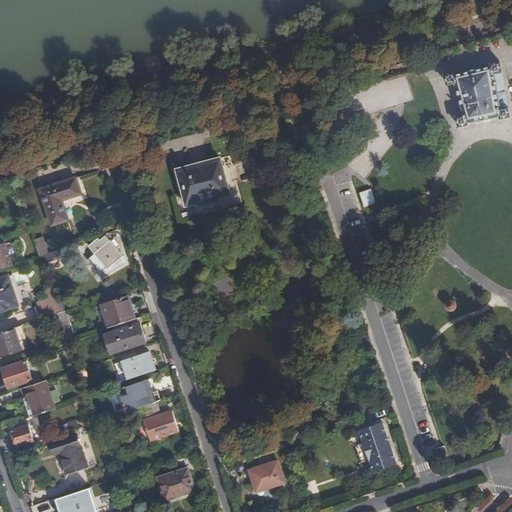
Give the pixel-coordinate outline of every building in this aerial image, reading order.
[(511,112),(502,63),(493,64),(494,67),(456,75),(455,73),(447,75),(450,85),(458,83),(467,116),(460,118),(462,128),(471,126),(471,123),(477,122),(478,125),(496,122),(495,119),(503,117),(503,119),(511,117),(511,112)] [(231,193),(229,183),(224,164),(223,158),(179,170),(188,205),(200,202),(201,205),(220,200),(219,197),(231,193)] [(82,194),(78,178),(42,190),(53,225),(71,219),(65,199),(82,194)] [(378,202),(373,188),(361,192),(366,206),(378,202)] [(112,243),(107,237),(102,241),(100,239),(90,248),(96,255),(92,260),(106,275),(126,257),(113,241),(112,243)] [(35,241),(40,256),(45,255),(49,254),(43,238),(35,241)] [(0,269),(13,265),(5,243),(0,244),(0,269)] [(45,255),(47,261),(70,254),(68,247),(49,254),(45,255)] [(437,266),(429,276),(464,303),(471,294),(437,266)] [(0,278),(0,310),(18,305),(8,276),(0,278)] [(50,285),(60,313),(64,312),(55,284),(50,285)] [(56,314),(60,313),(50,285),(46,287),(48,295),(37,299),(38,303),(36,304),(42,319),(56,314)] [(113,328),(139,319),(131,297),(105,305),(113,328)] [(453,315),(455,315),(457,314),(458,313),(460,311),(460,309),(460,307),(459,305),(457,304),(455,303),(453,303),(451,303),(450,304),(448,305),(447,307),(447,309),(448,311),(449,313),(451,315),(453,315)] [(62,320),(69,342),(77,339),(68,310),(64,312),(60,313),(62,320)] [(149,341),(144,325),(109,335),(114,352),(149,341)] [(15,328),(0,332),(0,357),(3,357),(23,351),(15,328)] [(159,369),(153,352),(139,356),(126,360),(131,378),(144,374),(144,373),(159,369)] [(9,387),(33,379),(26,360),(2,368),(9,387)] [(131,378),(126,360),(118,363),(122,378),(119,379),(120,382),(131,378)] [(107,368),(105,362),(96,365),(98,371),(107,368)] [(62,365),(51,369),(53,376),(64,372),(62,365)] [(74,377),(61,381),(63,387),(76,383),(74,377)] [(145,405),(159,401),(163,399),(160,389),(152,392),(150,387),(155,386),(152,378),(129,385),(132,394),(128,395),(125,401),(126,403),(125,403),(127,408),(128,408),(129,410),(145,405)] [(55,408),(46,380),(26,386),(29,395),(35,415),(55,408)] [(35,415),(29,395),(26,396),(25,398),(30,417),(35,415)] [(150,418),(163,414),(159,401),(145,405),(150,418)] [(86,424),(95,421),(92,410),(82,413),(86,424)] [(175,410),(163,414),(150,418),(146,420),(152,440),(182,431),(175,410)] [(399,455),(398,452),(387,419),(364,427),(368,438),(374,457),(376,463),(398,456),(399,455)] [(35,439),(30,423),(14,428),(19,443),(35,439)] [(300,441),(307,431),(300,426),(292,436),(300,441)] [(88,463),(79,433),(54,441),(57,451),(62,449),(69,470),(88,463)] [(368,438),(359,441),(365,459),(374,457),(368,438)] [(450,453),(447,445),(443,446),(441,447),(439,448),(442,456),(450,453)] [(266,485),(267,489),(289,481),(282,460),(251,470),(257,488),(266,485)] [(188,468),(186,465),(160,474),(167,497),(198,486),(192,466),(188,468)] [(90,486),(61,496),(67,511),(66,511),(92,511),(98,510),(90,487),(90,486)] [(90,487),(98,510),(100,509),(92,486),(90,487)]
